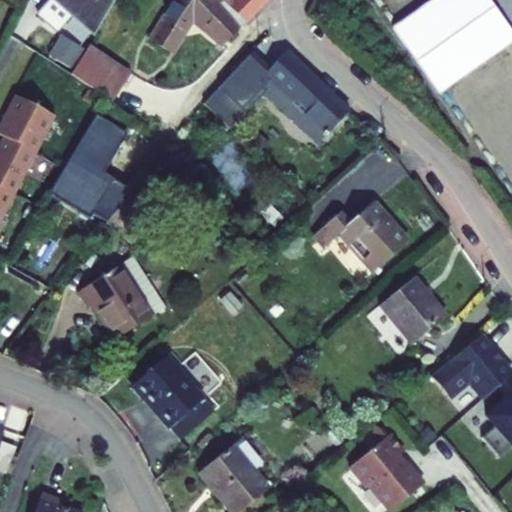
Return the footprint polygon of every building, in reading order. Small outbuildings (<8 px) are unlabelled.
[(50,0),(87,34),(91,26),(107,0),(50,0)] [(233,30),(239,25),(210,0),(171,0),(149,38),(171,52),(192,18),(220,44),(233,30)] [(222,0),(245,19),(263,0),(222,0)] [(62,77),(105,101),(119,77),(76,53),(62,77)] [(318,134),(348,104),(296,56),(267,88),(318,134)] [(105,101),(110,104),(124,80),(119,77),(105,101)] [(0,108),(0,155),(21,166),(40,129),(0,108)] [(88,211),(103,221),(113,209),(122,198),(104,186),(107,182),(65,154),(41,194),(82,220),(88,211)] [(21,166),(0,155),(0,207),(21,166)] [(338,226),(372,263),(405,234),(372,195),(349,215),(339,204),(312,227),(322,240),(338,226)] [(89,238),(117,261),(141,232),(113,209),(103,221),(89,238)] [(70,310),(97,345),(130,319),(135,315),(137,317),(143,313),(143,308),(139,303),(136,304),(103,263),(54,302),(64,315),(70,310)] [(388,311),(418,350),(455,322),(425,283),(388,311)] [(490,363),(479,348),(429,386),(441,402),(448,404),(463,393),(474,409),(506,386),(496,372),(494,373),(488,364),(490,363)] [(112,389),(136,421),(169,390),(149,363),(112,389)] [(136,421),(156,448),(192,422),(169,390),(136,421)] [(511,400),(483,421),(491,432),(476,442),(492,464),(511,449),(511,400)] [(389,461),(376,444),(335,476),(352,497),(355,495),(367,511),(386,511),(409,495),(393,473),(391,474),(384,465),(389,461)] [(217,454),(181,481),(202,511),(233,511),(250,499),(217,454)] [(26,511),(43,511),(46,506),(31,500),(26,511)]
